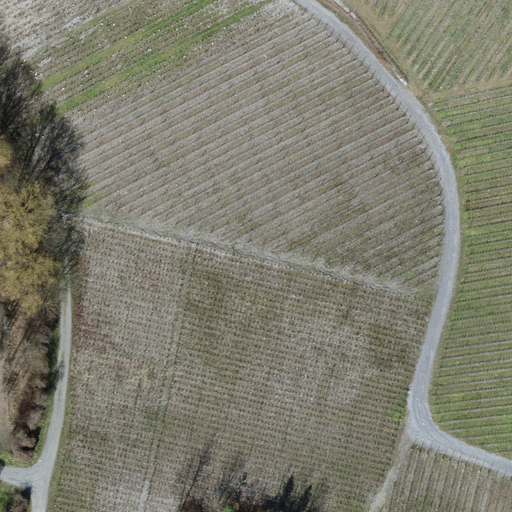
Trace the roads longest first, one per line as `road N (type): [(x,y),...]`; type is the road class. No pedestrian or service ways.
road 1 (track): [(306,0),(407,99),(443,168),(450,255),(419,391),(421,419),(439,437),(511,467)]
road 2 (track): [(37,511),(61,372),(62,260),(53,216),(0,111)]
